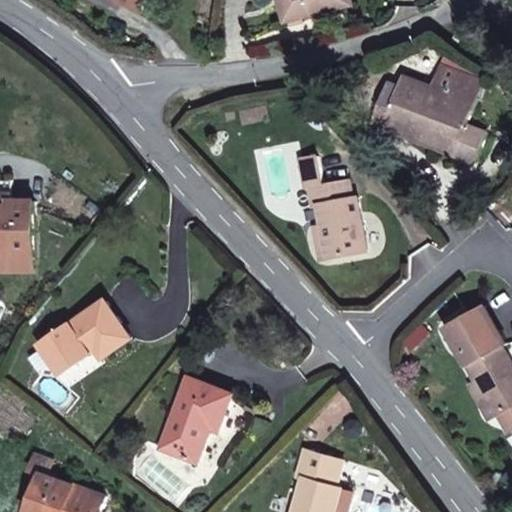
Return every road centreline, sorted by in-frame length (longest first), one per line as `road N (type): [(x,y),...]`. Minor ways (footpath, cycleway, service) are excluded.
road 1 (unclassified): [(116,96),(346,348),(474,511)]
road 2 (unclassified): [(116,96),(133,86),(286,68),(355,50),(459,0)]
road 3 (unclassified): [(0,3),(116,96)]
